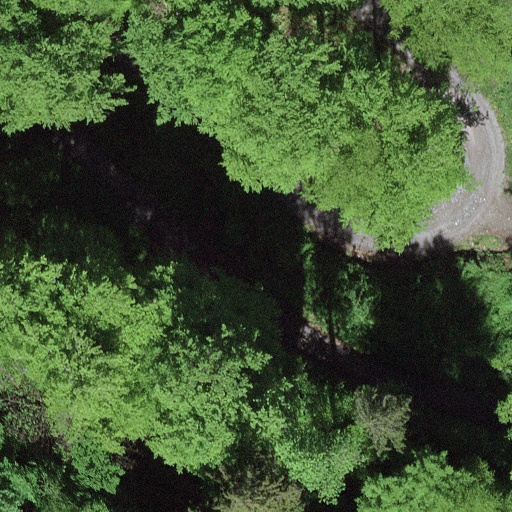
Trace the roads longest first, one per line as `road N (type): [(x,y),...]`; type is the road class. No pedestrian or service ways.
road 1 (track): [(350,0),(454,88),(485,130),(484,190),(447,238),(354,239),(171,67),(67,0)]
road 2 (track): [(0,84),(92,157),(258,312),(511,433)]
